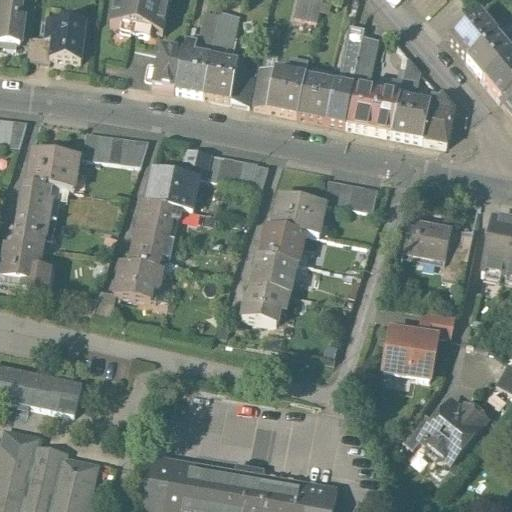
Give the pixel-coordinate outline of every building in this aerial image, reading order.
[(28,2),(0,0),(0,51),(24,53),(28,2)] [(172,0),(115,0),(109,35),(163,46),(172,0)] [(296,0),(292,24),(318,28),(323,0),(296,0)] [(242,26),(206,18),(197,63),(214,66),(233,70),(242,26)] [(453,47),(470,68),(500,43),(483,22),(453,47)] [(87,29),(46,24),(41,67),(83,71),(87,29)] [(470,68),(487,88),(511,67),(511,56),(500,43),(470,68)] [(152,97),(180,102),(187,61),(160,56),(152,97)] [(294,60),(291,71),(313,76),(316,66),(294,60)] [(180,102),(207,107),(214,66),(197,63),(187,61),(180,102)] [(335,92),(350,95),(357,66),(342,62),(335,92)] [(207,107),(234,113),(242,72),(233,70),(214,66),(207,107)] [(511,67),(487,88),(505,109),(511,102),(511,67)] [(303,85),(272,78),(264,115),(295,122),(303,85)] [(295,122),(319,127),(327,90),(303,85),(295,122)] [(335,92),(327,90),(319,127),(342,132),(350,95),(335,92)] [(395,105),(350,95),(342,132),(387,142),(395,105)] [(430,102),(428,112),(455,115),(439,96),(430,102)] [(428,112),(395,105),(387,142),(420,149),(428,112)] [(446,153),(455,115),(428,112),(420,149),(446,153)] [(144,176),(147,150),(86,142),(83,167),(144,176)] [(83,167),(31,160),(23,192),(52,198),(79,200),(83,167)] [(257,170),(210,161),(205,189),(252,198),(257,170)] [(202,185),(152,176),(146,211),(177,217),(195,221),(202,185)] [(23,192),(17,223),(48,229),(52,198),(23,192)] [(330,213),(279,201),(270,235),(310,245),(322,248),(330,213)] [(138,210),(133,242),(171,249),(177,217),(146,211),(138,210)] [(45,260),(48,229),(17,223),(10,254),(45,260)] [(511,229),(492,226),(480,280),(511,286),(511,229)] [(458,239),(412,229),(403,271),(449,281),(458,239)] [(260,266),(303,277),(310,245),(270,235),(267,235),(260,266)] [(165,280),(171,249),(133,242),(127,273),(165,280)] [(0,268),(0,287),(22,291),(20,301),(52,306),(57,281),(41,278),(45,260),(10,254),(3,253),(0,268)] [(295,307),(303,277),(260,266),(258,266),(250,297),(295,307)] [(127,273),(118,271),(111,306),(159,315),(165,280),(127,273)] [(248,296),(240,331),(287,343),(295,307),(250,297),(248,296)] [(437,344),(382,334),(372,385),(427,396),(437,344)] [(77,383),(0,365),(0,399),(70,415),(77,383)] [(482,425),(445,396),(410,441),(447,470),(482,425)] [(91,511),(100,474),(0,449),(0,511),(91,511)] [(335,511),(338,497),(261,482),(263,476),(235,471),(234,477),(150,460),(139,511),(335,511)]
